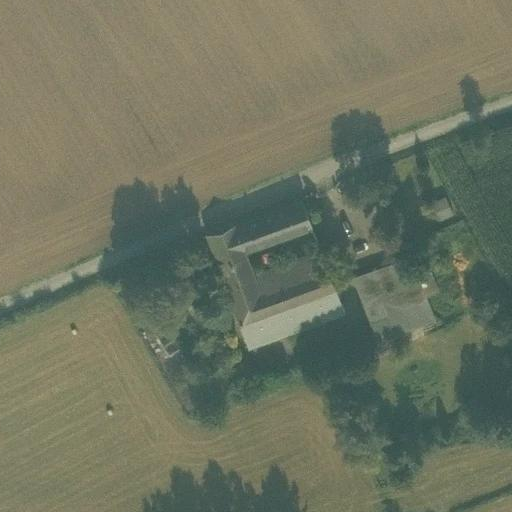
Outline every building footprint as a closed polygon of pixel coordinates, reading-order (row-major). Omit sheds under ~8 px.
[(453,216),(445,198),(430,204),(438,222),(453,216)] [(301,201),(234,226),(245,253),(312,228),(301,201)] [(420,204),(425,224),(435,222),(429,202),(420,204)] [(252,273),(245,253),(234,226),(206,236),(223,283),(252,273)] [(321,254),(263,277),(267,289),(326,267),(321,254)] [(352,280),(370,326),(388,319),(429,306),(426,299),(418,277),(411,259),(352,280)] [(326,267),(267,289),(277,315),(336,293),(326,267)] [(418,277),(426,299),(439,294),(431,272),(418,277)] [(240,329),(277,315),(267,289),(263,277),(252,273),(223,283),(240,329)] [(344,315),(336,293),(277,315),(240,329),(248,350),(293,333),(293,334),(344,315)] [(388,319),(394,337),(435,322),(429,306),(388,319)] [(376,344),(394,337),(388,319),(370,326),(376,344)]
